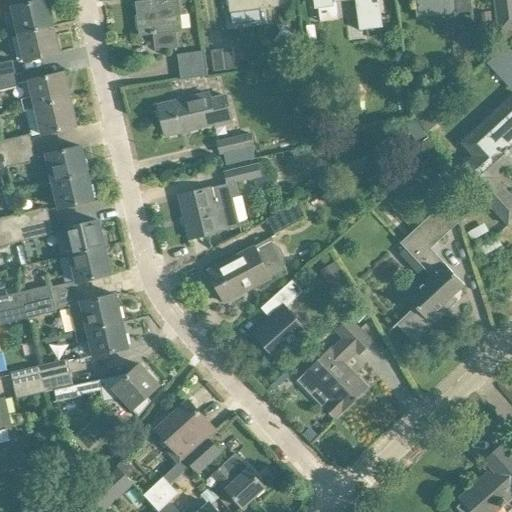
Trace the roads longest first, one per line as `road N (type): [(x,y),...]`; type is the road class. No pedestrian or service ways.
road 1 (residential): [(83,0),(143,264),(168,312),(338,503)]
road 2 (residential): [(338,503),(511,343)]
